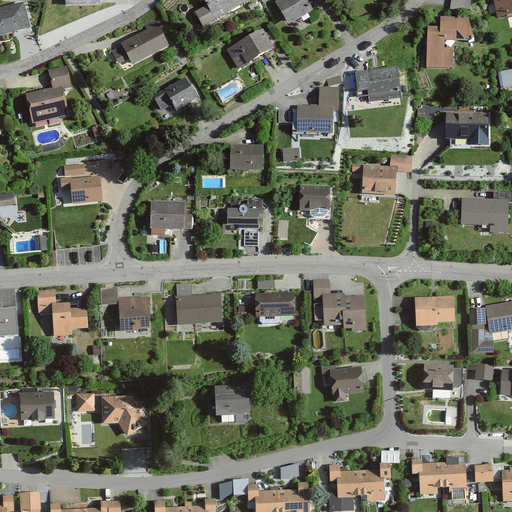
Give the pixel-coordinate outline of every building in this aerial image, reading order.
[(198,0),(203,7),(190,15),(198,29),(244,3),(242,0),(198,0)] [(309,12),(301,0),(281,0),(272,5),(285,27),(309,12)] [(469,12),(469,0),(449,0),(447,12),(469,12)] [(511,0),(485,0),(486,3),(491,2),(495,19),(511,15),(511,0)] [(19,5),(0,10),(0,37),(26,31),(19,5)] [(160,28),(156,19),(141,27),(144,32),(118,45),(119,48),(110,53),(116,65),(126,60),(129,66),(165,48),(156,30),(160,28)] [(470,43),(465,19),(438,19),(438,29),(425,28),(425,70),(450,70),(450,50),(441,50),(441,43),(470,43)] [(271,50),(259,31),(225,51),(237,71),(271,50)] [(49,91),(22,97),(29,126),(65,117),(59,92),(68,89),(63,68),(45,72),(49,91)] [(511,68),(500,71),(504,88),(511,86),(511,68)] [(394,69),(352,75),(355,98),(366,97),(367,104),(398,99),(394,69)] [(193,101),(181,80),(152,98),(160,112),(168,107),(172,114),(193,101)] [(316,109),(295,108),(294,134),(329,136),(330,110),(335,111),(336,90),(317,89),(316,109)] [(486,115),(444,115),(444,141),(467,141),(467,147),(486,147),(486,115)] [(260,148),(227,148),(227,172),(260,172),(260,148)] [(296,151),(281,151),(282,164),(296,163),(296,151)] [(408,158),(389,157),(388,170),(362,168),(360,196),(392,198),(394,173),(407,174),(408,158)] [(62,178),(81,177),(80,167),(61,169),(62,178)] [(99,204),(97,179),(70,182),(70,180),(58,181),(59,194),(68,193),(69,207),(99,204)] [(326,188),(298,188),(298,212),(326,212),(326,188)] [(9,194),(0,195),(0,220),(12,219),(9,194)] [(506,195),(490,194),(490,201),(460,200),(459,227),(488,228),(488,234),(505,235),(506,195)] [(182,206),(148,205),(147,233),(181,234),(182,206)] [(255,212),(225,212),(225,219),(221,219),(221,232),(235,233),(235,228),(255,228),(255,212)] [(328,297),(327,282),(312,283),(313,303),(320,302),(321,328),(341,327),(341,332),(362,331),(360,299),(340,300),(340,296),(328,297)] [(189,286),(174,286),(175,327),(219,326),(218,298),(189,298),(189,286)] [(114,307),(113,289),(97,290),(98,308),(114,307)] [(53,306),(53,292),(35,292),(36,315),(49,315),(50,338),(68,337),(68,332),(85,332),(85,310),(66,311),(66,305),(53,306)] [(292,317),(292,295),(253,295),(254,318),(292,317)] [(450,323),(448,298),(412,301),(413,328),(435,327),(435,324),(450,323)] [(144,299),(116,300),(117,333),(145,332),(144,299)] [(511,303),(484,308),(488,334),(511,330),(511,303)] [(12,310),(0,310),(0,339),(13,339),(12,310)] [(482,326),(482,311),(468,312),(468,327),(482,326)] [(102,321),(102,336),(114,335),(114,321),(102,321)] [(483,342),(483,332),(470,332),(470,354),(491,354),(491,342),(483,342)] [(491,382),(492,367),(467,365),(467,371),(474,371),(474,381),(491,382)] [(451,371),(451,367),(421,366),(421,391),(450,392),(450,389),(458,389),(459,371),(451,371)] [(361,395),(358,369),(327,373),(330,404),(344,402),(344,397),(361,395)] [(498,396),(511,397),(511,396),(511,371),(511,372),(500,371),(498,396)] [(246,416),(245,390),(230,390),(230,388),(213,388),(213,418),(233,417),(233,424),(241,424),(241,416),(246,416)] [(55,419),(54,391),(20,393),(22,421),(55,419)] [(92,396),(75,396),(76,414),(92,413),(92,396)] [(100,427),(116,426),(124,439),(148,425),(131,397),(98,399),(100,427)] [(402,463),(402,450),(382,450),(382,462),(402,463)] [(418,466),(418,460),(408,460),(409,477),(417,476),(418,496),(436,496),(435,490),(447,490),(447,496),(464,495),(462,464),(418,466)] [(335,473),(335,467),(325,467),(325,484),(333,484),(334,504),(352,503),(352,498),(364,497),(364,503),(380,502),(379,481),(388,481),(387,464),(375,465),(376,471),(335,473)] [(281,477),(300,477),(300,465),(281,465),(281,477)] [(489,467),(471,467),(472,485),(489,484),(489,467)] [(511,471),(499,472),(500,502),(511,502),(511,471)] [(221,496),(234,495),(232,481),(219,482),(221,496)] [(255,493),(254,486),(244,487),(245,503),(253,503),(253,511),(306,511),(305,500),(307,500),(306,484),(295,484),(295,491),(255,493)] [(37,511),(37,496),(18,496),(18,511),(37,511)] [(0,511),(9,511),(9,498),(0,498),(0,511)] [(162,510),(161,504),(151,504),(151,511),(213,511),(213,501),(202,502),(202,508),(162,510)]
